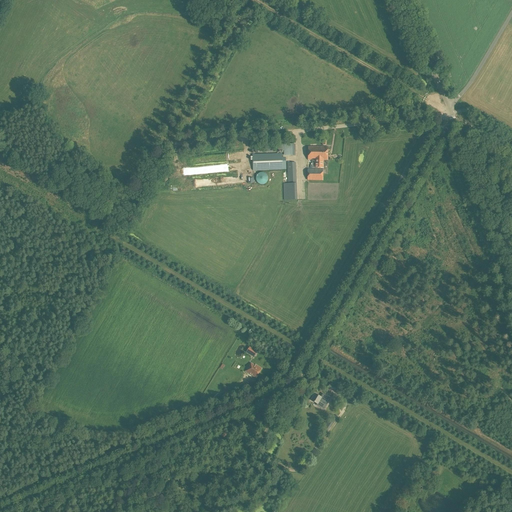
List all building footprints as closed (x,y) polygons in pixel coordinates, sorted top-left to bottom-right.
[(327,160),(327,146),(308,146),(307,160),(312,160),(312,168),(323,168),(323,160),(327,160)] [(253,171),(283,170),(282,153),(252,154),(253,171)] [(323,181),(323,169),(307,169),(307,180),(323,181)] [(262,185),(263,185),(264,184),(265,184),(265,183),(266,183),(267,182),(267,181),(268,180),(268,179),(268,178),(268,177),(267,176),(267,175),(266,174),(265,174),(264,173),(263,173),(262,172),(261,172),(260,173),(259,173),(258,174),(257,175),(256,176),(256,177),(256,178),(256,179),(256,180),(256,181),(256,182),(257,182),(258,183),(259,184),(260,184),(261,184),(262,185)] [(418,184),(424,175),(420,173),(415,182),(418,184)] [(257,351),(250,346),(247,350),(255,355),(257,351)] [(255,365),(250,363),(245,372),(255,378),(261,368),(255,364),(255,365)] [(339,394),(341,390),(329,384),(327,388),(339,394)] [(341,390),(339,394),(350,400),(353,394),(342,389),(341,390)] [(321,397),(314,393),(310,400),(316,404),(316,405),(324,410),(327,404),(325,403),(327,400),(321,397)] [(328,430),(333,423),(328,420),(324,427),(328,430)]
